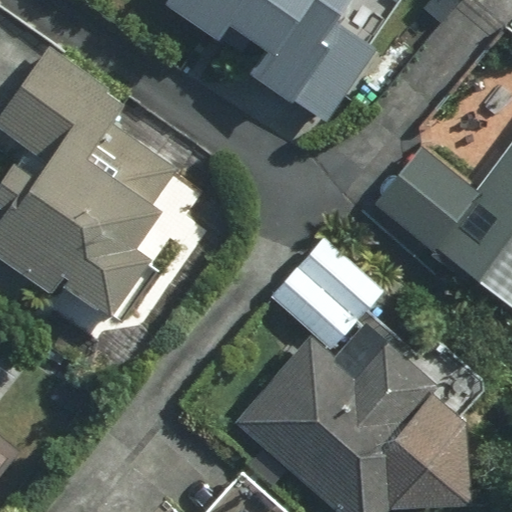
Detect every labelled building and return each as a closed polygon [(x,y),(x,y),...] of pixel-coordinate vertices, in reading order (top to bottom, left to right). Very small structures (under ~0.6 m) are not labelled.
[(199,0),(243,27),(252,13),(286,35),(268,65),(346,113),(389,44),(346,18),(357,0),(199,0)] [(10,122),(42,143),(0,208),(0,299),(32,320),(71,261),(136,302),(171,247),(147,232),(192,162),(126,120),(144,92),(64,40),(10,122)] [(511,280),(511,155),(493,184),(431,142),(392,199),(511,280)] [(245,417),(362,511),(399,511),(413,496),(504,486),(494,398),(402,324),(373,361),(323,321),(245,417)] [(0,481),(29,445),(0,422),(0,481)]
